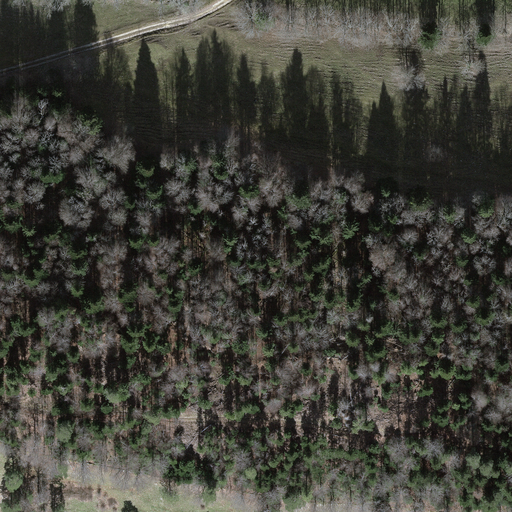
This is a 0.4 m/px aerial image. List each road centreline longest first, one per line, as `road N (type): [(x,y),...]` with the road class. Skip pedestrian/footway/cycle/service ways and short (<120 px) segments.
road 1 (track): [(0,406),(342,433),(511,464)]
road 2 (track): [(0,76),(199,16),(225,0)]
